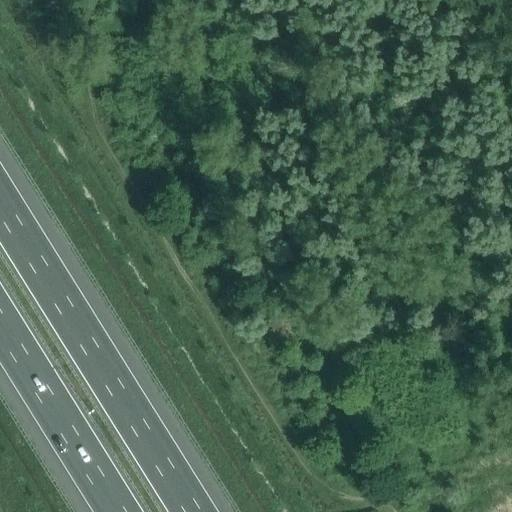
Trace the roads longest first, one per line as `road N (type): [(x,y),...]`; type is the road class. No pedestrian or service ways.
road 1 (motorway): [(195,511),(0,199)]
road 2 (motorway): [(0,321),(118,511)]
